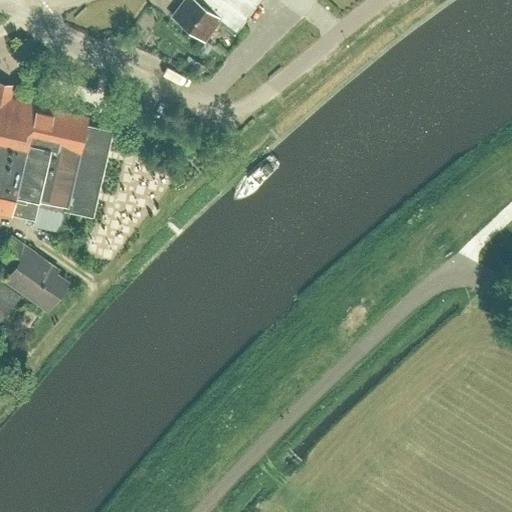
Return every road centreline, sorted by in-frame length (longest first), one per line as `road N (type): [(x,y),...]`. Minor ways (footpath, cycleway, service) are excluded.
road 1 (residential): [(19,0),(67,43),(204,108),(233,110),(255,103),(380,0)]
road 2 (residential): [(204,511),(456,267),(511,290)]
road 3 (track): [(235,109),(246,155),(175,210),(0,411)]
